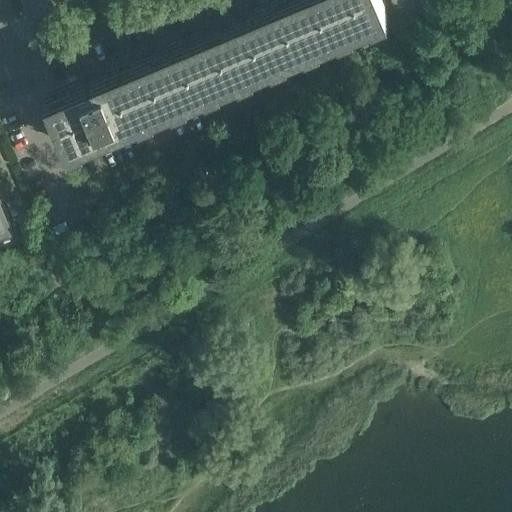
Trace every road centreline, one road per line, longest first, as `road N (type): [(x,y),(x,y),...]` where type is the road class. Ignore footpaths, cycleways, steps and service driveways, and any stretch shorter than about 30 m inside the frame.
road 1 (residential): [(53,166),(248,85)]
road 2 (residential): [(9,63),(161,0)]
